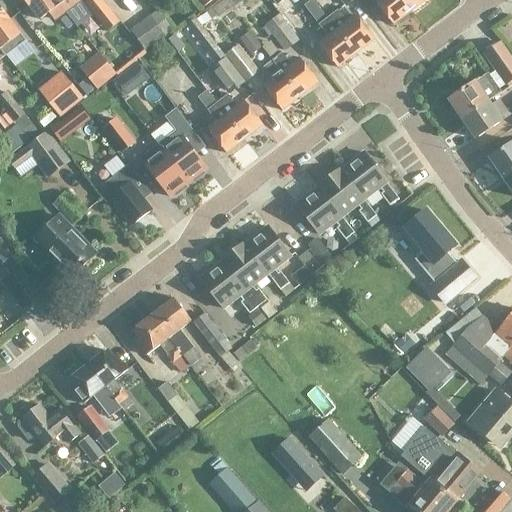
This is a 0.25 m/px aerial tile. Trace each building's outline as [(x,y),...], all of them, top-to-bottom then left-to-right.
[(65,12),(56,0),(24,0),(30,6),(40,19),(50,12),(55,19),(65,12)] [(81,0),(56,0),(65,12),(81,0)] [(108,33),(120,23),(102,0),(90,0),(85,4),(108,33)] [(233,8),(226,0),(213,9),(207,13),(212,20),(219,16),(220,18),(233,8)] [(227,0),(234,8),(244,0),(227,0)] [(403,0),(374,0),(393,24),(411,10),(403,0)] [(403,0),(411,10),(424,0),(403,0)] [(305,6),(312,15),(319,10),(312,1),(305,6)] [(27,42),(11,20),(0,4),(0,47),(7,57),(17,49),(27,42)] [(344,8),(339,11),(338,10),(328,18),(356,53),(374,38),(355,15),(352,18),(344,8)] [(131,31),(145,51),(173,30),(158,10),(131,31)] [(286,51),(300,40),(280,14),(265,25),(286,51)] [(356,53),(328,18),(318,25),(327,37),(319,44),(337,67),(356,53)] [(195,19),(186,26),(217,65),(226,58),(195,19)] [(250,33),(240,41),(246,48),(256,41),(250,33)] [(185,48),(175,35),(169,41),(179,54),(185,48)] [(511,86),(511,58),(502,44),(487,54),(510,87),(511,86)] [(246,83),(260,72),(239,45),(225,55),(246,83)] [(301,57),(295,61),(289,54),(286,57),(283,53),(273,60),(301,96),(319,82),(301,57)] [(244,82),(226,58),(210,71),(228,95),(244,82)] [(301,96),(273,60),(263,67),(273,79),(264,86),(282,110),(301,96)] [(95,90),(114,75),(106,65),(87,80),(95,90)] [(125,75),(135,88),(148,78),(138,65),(125,75)] [(62,74),(47,86),(57,98),(49,104),(60,118),(83,100),(62,74)] [(490,74),(477,82),(451,100),(464,119),(490,102),(503,93),(490,74)] [(25,115),(26,114),(7,92),(0,98),(0,104),(29,139),(38,131),(25,115)] [(228,95),(217,103),(245,139),(263,125),(244,101),(237,106),(228,95)] [(492,105),(490,102),(464,119),(477,139),(503,121),(501,118),(509,113),(500,100),(492,105)] [(245,139),(217,103),(207,111),(216,122),(207,129),(226,153),(245,139)] [(80,106),(50,129),(60,142),(89,119),(80,106)] [(207,169),(184,138),(193,131),(177,110),(166,118),(177,131),(159,145),(188,183),(192,180),(194,183),(205,174),(203,172),(207,169)] [(122,153),(135,143),(117,120),(104,129),(122,153)] [(0,159),(1,162),(29,141),(19,128),(0,142),(0,159)] [(69,162),(47,133),(26,149),(48,178),(69,162)] [(504,178),(511,172),(511,143),(490,158),(504,178)] [(188,183),(159,145),(141,159),(170,197),(174,194),(176,197),(187,188),(185,185),(188,183)] [(364,154),(342,171),(365,201),(380,189),(384,193),(381,195),(390,207),(399,200),(387,184),(375,168),(378,166),(372,158),(369,160),(364,154)] [(152,210),(132,184),(136,181),(126,167),(102,185),(132,225),(152,210)] [(365,201),(342,171),(341,170),(318,188),(319,189),(343,218),(358,206),(361,210),(359,212),(368,224),(377,217),(365,201)] [(343,218),(319,189),(297,206),(320,236),(336,223),(339,228),(337,229),(346,241),(355,234),(343,218)] [(73,225),(82,216),(84,213),(65,193),(53,205),(73,225)] [(455,266),(445,255),(455,246),(427,212),(407,229),(426,252),(425,253),(444,275),(436,282),(447,295),(469,276),(458,264),(455,266)] [(73,277),(96,255),(58,217),(36,239),(64,268),(60,272),(68,279),(71,275),(73,277)] [(246,245),(269,275),(281,291),(290,284),(281,273),(279,275),(275,270),(291,258),(268,228),(246,245)] [(309,247),(324,266),(333,259),(318,240),(309,247)] [(269,275),(246,245),(245,244),(222,262),(223,263),(259,308),(268,301),(259,289),(257,291),(253,287),(269,275)] [(308,251),(299,258),(305,266),(312,276),(321,269),(308,251)] [(1,264),(9,275),(1,281),(8,291),(19,283),(20,284),(29,278),(12,256),(1,264)] [(259,308),(223,263),(201,280),(224,310),(240,297),(243,302),(241,304),(250,315),(259,308)] [(305,266),(292,277),(299,287),(312,276),(305,266)] [(395,295),(412,321),(436,306),(419,280),(395,295)] [(19,283),(8,291),(23,311),(34,302),(20,284),(19,283)] [(290,284),(281,291),(286,297),(295,290),(290,284)] [(157,306),(161,310),(153,316),(190,366),(200,378),(210,370),(202,360),(203,359),(180,330),(191,321),(174,299),(173,300),(170,296),(157,306)] [(257,328),(267,320),(259,310),(248,318),(257,328)] [(511,313),(499,329),(483,316),(468,329),(453,347),(453,348),(476,367),(487,377),(502,360),(501,359),(503,356),(511,363),(511,313)] [(232,349),(211,321),(206,315),(194,325),(220,358),(232,349)] [(190,366),(153,316),(133,331),(139,339),(136,341),(147,356),(160,345),(181,373),(190,366)] [(407,335),(396,345),(404,354),(415,344),(407,335)] [(434,388),(450,372),(427,347),(405,368),(429,392),(434,388)] [(135,407),(115,381),(128,371),(117,356),(113,358),(108,351),(89,366),(122,408),(126,414),(135,407)] [(122,408),(89,366),(70,381),(75,388),(72,390),(84,405),(94,397),(110,417),(122,408)] [(470,374),(481,384),(487,377),(476,367),(470,374)] [(450,372),(434,388),(438,392),(455,376),(450,372)] [(337,390),(346,407),(360,399),(352,383),(337,390)] [(511,403),(496,390),(470,422),(501,448),(511,434),(511,403)] [(170,405),(190,431),(199,423),(178,396),(168,403),(170,405)] [(23,419),(25,422),(19,427),(29,440),(36,436),(45,447),(61,435),(69,445),(82,435),(75,425),(72,428),(58,411),(48,418),(39,406),(23,419)] [(456,424),(437,406),(424,419),(442,437),(456,424)] [(108,431),(91,408),(78,418),(96,441),(108,431)] [(452,409),(447,415),(455,423),(460,417),(452,409)] [(328,420),(309,437),(334,465),(345,455),(337,446),(345,439),(328,420)] [(455,502),(482,470),(458,450),(457,451),(452,447),(450,449),(425,428),(401,457),(431,482),(455,502)] [(89,436),(78,445),(94,465),(105,456),(89,436)] [(168,437),(158,445),(166,455),(176,447),(168,437)] [(314,468),(289,439),(273,454),(298,482),(314,468)] [(0,444),(0,466),(6,474),(17,464),(0,444)] [(53,505),(72,489),(49,463),(31,478),(53,505)] [(266,511),(259,503),(258,504),(228,469),(210,485),(233,511),(266,511)] [(446,511),(455,502),(431,482),(427,486),(408,470),(396,484),(415,500),(410,506),(416,511),(446,511)] [(102,483),(111,492),(122,481),(113,472),(102,483)] [(359,511),(344,498),(334,510),(336,511),(359,511)]
